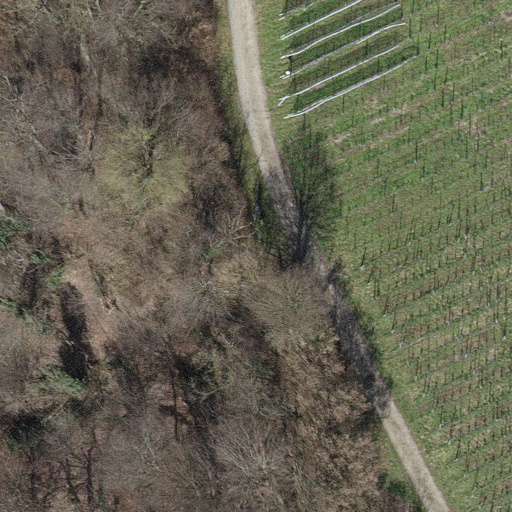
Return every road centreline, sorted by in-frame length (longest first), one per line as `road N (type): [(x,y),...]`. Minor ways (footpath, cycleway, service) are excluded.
road 1 (track): [(437,511),(305,257)]
road 2 (track): [(305,257),(269,164),(246,57),(244,0)]
